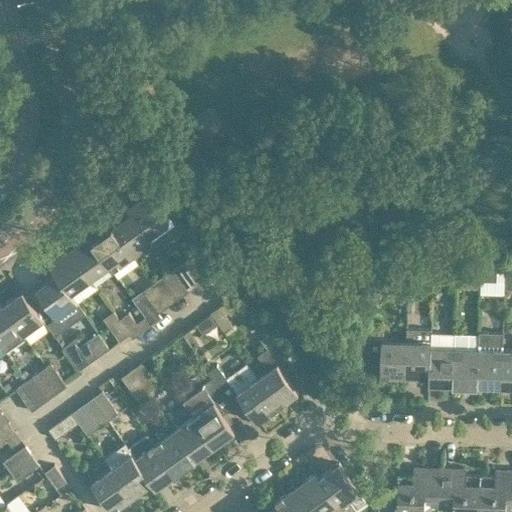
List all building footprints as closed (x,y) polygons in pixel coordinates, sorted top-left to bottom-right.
[(148,191),(127,206),(131,211),(132,211),(153,240),(159,248),(186,228),(172,209),(165,214),(148,191)] [(112,225),(111,225),(132,255),(133,254),(153,240),(132,211),(131,211),(112,225)] [(111,225),(91,240),(114,270),(120,279),(140,264),(132,255),(111,225)] [(88,235),(70,248),(91,277),(95,283),(114,270),(91,240),(88,235)] [(70,248),(50,262),(57,272),(71,292),(78,300),(98,286),(95,283),(91,277),(70,248)] [(183,260),(173,267),(189,290),(200,282),(183,260)] [(416,279),(433,279),(433,266),(416,266),(416,279)] [(433,266),(433,279),(447,279),(447,266),(433,266)] [(201,276),(210,288),(215,288),(218,288),(220,287),(222,287),(224,286),(227,285),(214,267),(201,276)] [(481,281),(482,269),(464,269),(464,288),(477,288),(477,281),(481,281)] [(496,269),(482,269),(481,281),(496,281),(496,269)] [(56,273),(37,287),(49,303),(58,315),(47,323),(55,335),(86,312),(79,302),(78,300),(71,292),(57,272),(56,273)] [(163,274),(153,281),(170,304),(180,297),(163,274)] [(153,281),(134,295),(154,323),(163,316),(160,311),(170,304),(153,281)] [(0,298),(24,332),(45,318),(23,289),(4,303),(0,298)] [(0,298),(0,339),(1,342),(7,349),(26,335),(24,332),(0,298)] [(130,332),(114,309),(104,316),(121,339),(130,332)] [(129,311),(120,318),(130,332),(134,337),(152,324),(146,315),(137,322),(129,311)] [(210,313),(196,324),(203,334),(217,323),(210,313)] [(380,373),(405,374),(406,339),(381,338),(382,321),(358,320),(357,348),(369,348),(369,351),(371,351),(370,355),(369,355),(368,370),(380,371),(380,373)] [(406,339),(405,374),(429,375),(428,381),(429,381),(431,331),(431,328),(407,327),(406,339)] [(479,333),(477,383),(502,383),(503,348),(504,331),(479,330),(479,333)] [(431,331),(429,381),(453,382),(455,332),(431,331)] [(455,332),(453,382),(477,383),(479,333),(455,332)] [(100,337),(90,344),(96,352),(106,345),(100,337)] [(64,345),(81,368),(91,361),(74,338),(64,345)] [(268,347),(258,354),(264,363),(268,369),(258,376),(279,405),(299,391),(284,370),(294,363),(278,340),(268,347)] [(161,347),(152,354),(161,367),(170,360),(161,347)] [(511,348),(503,348),(502,383),(511,383),(511,348)] [(52,361),(42,368),(58,391),(68,384),(52,361)] [(143,361),(133,368),(149,390),(159,383),(143,361)] [(217,364),(209,370),(213,376),(234,406),(244,399),(259,419),(279,405),(258,376),(248,361),(247,362),(227,376),(218,363),(217,364)] [(42,368),(32,375),(49,398),(58,391),(42,368)] [(149,390),(133,368),(123,375),(139,397),(149,390)] [(49,398),(32,375),(17,386),(33,409),(49,398)] [(184,399),(183,400),(193,415),(195,414),(216,443),(236,429),(224,413),(234,406),(213,376),(205,382),(204,381),(203,384),(202,387),(201,389),(201,392),(201,395),(184,399)] [(103,388),(93,396),(110,418),(120,411),(103,388)] [(110,418),(93,396),(83,403),(100,426),(110,418)] [(0,413),(0,428),(11,421),(4,411),(0,413)] [(80,420),(73,411),(50,427),(57,437),(80,420)] [(195,414),(175,428),(196,457),(216,443),(195,414)] [(11,421),(0,428),(0,442),(6,439),(18,431),(11,421)] [(175,428),(156,442),(176,471),(196,457),(175,428)] [(18,431),(6,439),(12,446),(23,438),(18,431)] [(149,432),(129,447),(153,481),(157,486),(176,471),(156,442),(149,432)] [(125,442),(106,456),(113,466),(134,495),(153,481),(129,447),(125,442)] [(4,460),(11,470),(34,453),(27,443),(4,460)] [(34,453),(11,470),(18,479),(41,463),(34,453)] [(320,474),(320,475),(346,511),(350,511),(367,500),(378,493),(361,470),(351,477),(340,461),(320,474)] [(56,463),(46,470),(62,493),(72,485),(56,463)] [(134,495),(113,466),(93,480),(113,509),(134,495)] [(425,494),(439,494),(440,467),(414,466),(414,471),(398,471),(397,507),(424,508),(425,494)] [(438,511),(454,511),(454,510),(479,511),(480,474),(466,473),(466,468),(440,467),(439,494),(438,511)] [(511,511),(511,469),(496,469),(495,474),(480,474),(479,511),(506,511),(505,511),(511,511)] [(316,470),(296,484),(316,511),(344,511),(346,511),(316,470)] [(316,511),(296,484),(277,498),(286,511),(316,511)] [(286,511),(277,498),(276,499),(280,504),(267,511),(286,511)] [(0,508),(0,511),(16,511),(9,501),(0,508)]
